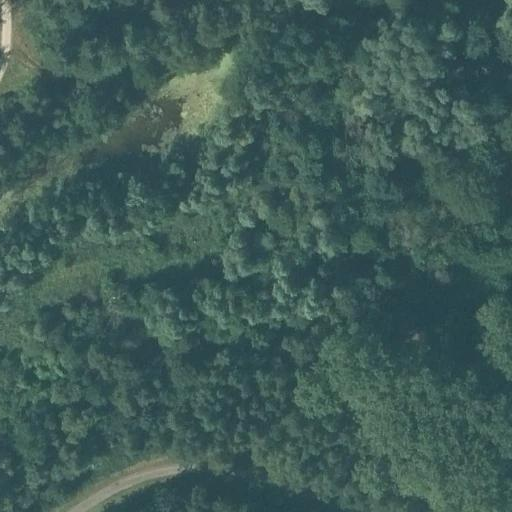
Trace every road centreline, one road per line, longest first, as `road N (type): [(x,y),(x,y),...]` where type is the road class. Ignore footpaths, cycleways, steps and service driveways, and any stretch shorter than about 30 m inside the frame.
road 1 (track): [(80,511),(136,478),(181,467),(223,469),(352,511)]
road 2 (track): [(195,0),(99,71),(58,76),(8,61)]
